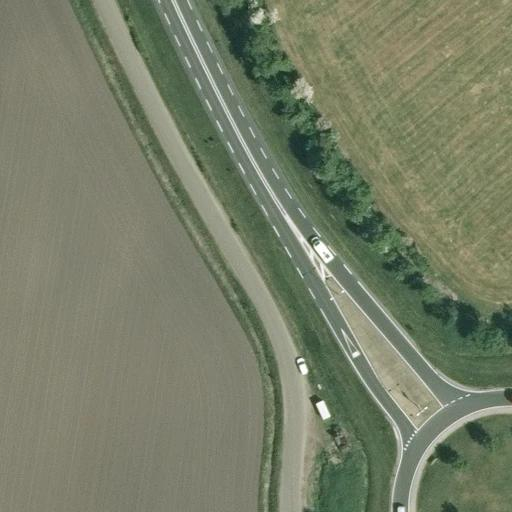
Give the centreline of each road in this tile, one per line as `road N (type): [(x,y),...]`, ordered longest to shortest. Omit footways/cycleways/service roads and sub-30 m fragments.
road 1 (unclassified): [(290,511),(294,398),(280,339),(103,0)]
road 2 (primary): [(261,175),(374,389),(417,452)]
road 3 (primary): [(463,411),(261,175)]
road 4 (primary): [(174,0),(261,175)]
